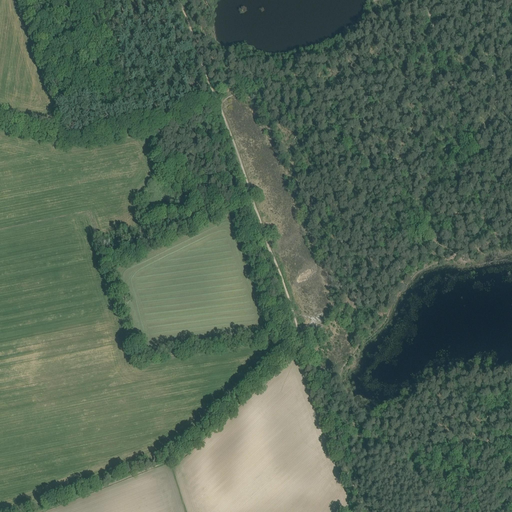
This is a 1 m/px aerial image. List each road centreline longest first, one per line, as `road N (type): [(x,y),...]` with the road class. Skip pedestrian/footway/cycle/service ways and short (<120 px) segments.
road 1 (track): [(37,511),(171,460),(302,342)]
road 2 (track): [(302,342),(215,101)]
